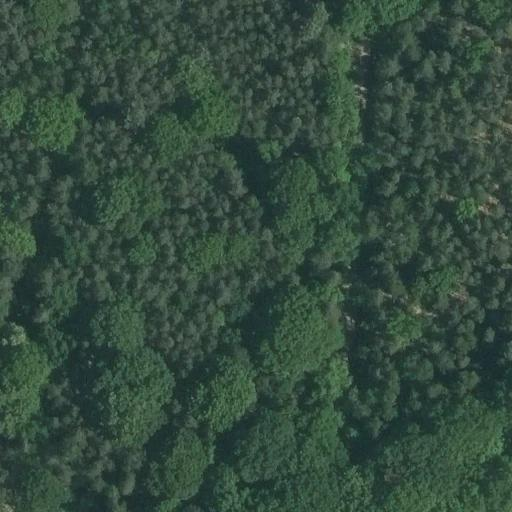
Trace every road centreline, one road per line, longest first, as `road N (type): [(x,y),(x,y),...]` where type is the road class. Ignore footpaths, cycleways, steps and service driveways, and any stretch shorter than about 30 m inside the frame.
road 1 (track): [(289,511),(331,486),(356,0)]
road 2 (track): [(331,486),(511,376)]
